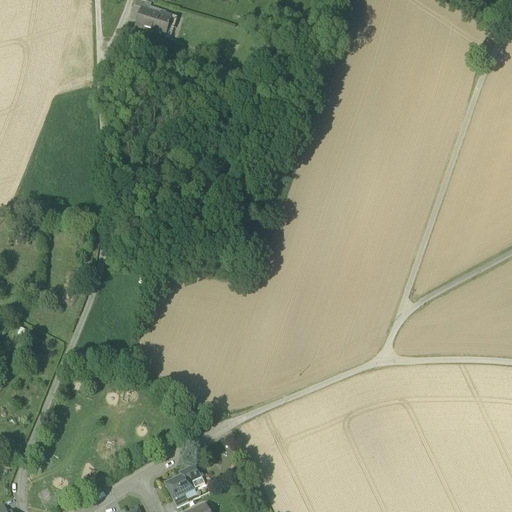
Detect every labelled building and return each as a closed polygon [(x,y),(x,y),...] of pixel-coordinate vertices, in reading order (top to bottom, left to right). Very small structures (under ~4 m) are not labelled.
[(145,5),(147,0),(135,0),(133,7),(141,10),(143,5),(145,6),(145,5)] [(141,12),(148,14),(150,8),(150,7),(145,5),(145,6),(143,5),(141,10),(141,12)] [(150,8),(148,14),(159,17),(160,14),(165,15),(166,13),(150,8)] [(287,17),(298,21),(300,14),(290,11),(287,17)] [(171,17),(165,15),(160,14),(159,17),(148,14),(141,12),(136,27),(165,37),(168,28),(171,17)] [(171,17),(168,28),(174,30),(177,19),(171,17)] [(165,37),(164,40),(170,42),(174,30),(168,28),(165,37)] [(164,40),(161,48),(173,51),(175,43),(170,42),(164,40),(163,40),(164,40)] [(170,59),(173,51),(161,48),(159,56),(157,63),(168,67),(170,59)] [(237,85),(246,88),(249,80),(240,76),(237,85)] [(259,83),(249,80),(246,88),(256,92),(259,83)] [(20,329),(16,336),(23,339),(26,332),(20,329)] [(194,492),(194,491),(190,485),(201,479),(202,479),(196,467),(180,475),(182,480),(175,483),(174,481),(165,486),(173,502),(184,496),(185,496),(194,492)] [(204,486),(201,479),(190,485),(194,491),(204,486)] [(194,492),(185,496),(187,500),(196,496),(194,492)] [(173,502),(177,510),(188,505),(184,496),(173,502)] [(263,498),(252,498),(252,508),(262,509),(263,498)]
